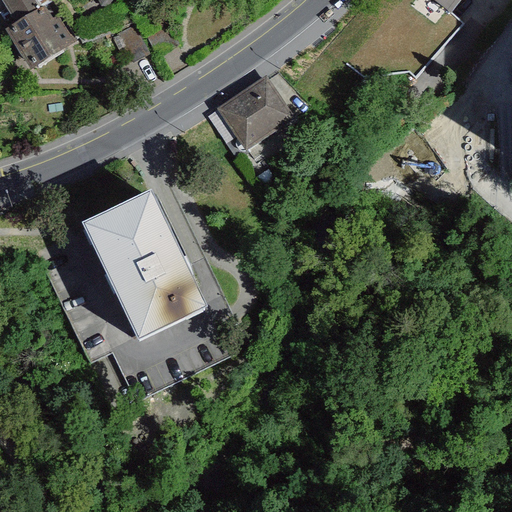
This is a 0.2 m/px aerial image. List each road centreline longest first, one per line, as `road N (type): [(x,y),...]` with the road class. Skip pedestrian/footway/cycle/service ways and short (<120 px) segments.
road 1 (unknown): [(84,240),(140,350),(155,352),(219,317),(207,265),(139,145)]
road 2 (tertiary): [(0,185),(163,109),(315,0)]
road 3 (track): [(251,511),(334,457),(511,434)]
